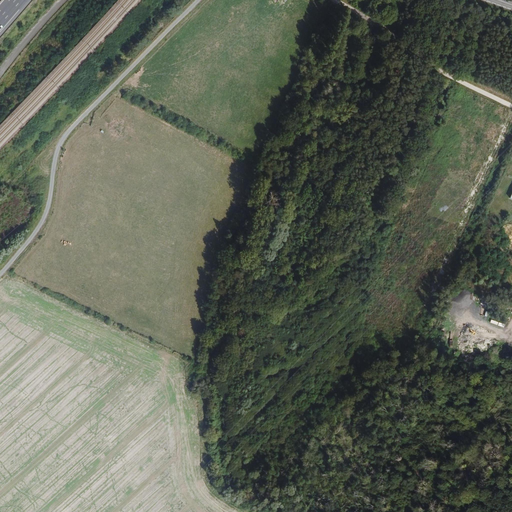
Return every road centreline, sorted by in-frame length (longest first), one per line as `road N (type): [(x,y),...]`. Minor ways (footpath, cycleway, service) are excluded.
road 1 (track): [(0,275),(47,213),(60,142),(197,0)]
road 2 (track): [(329,0),(511,106)]
